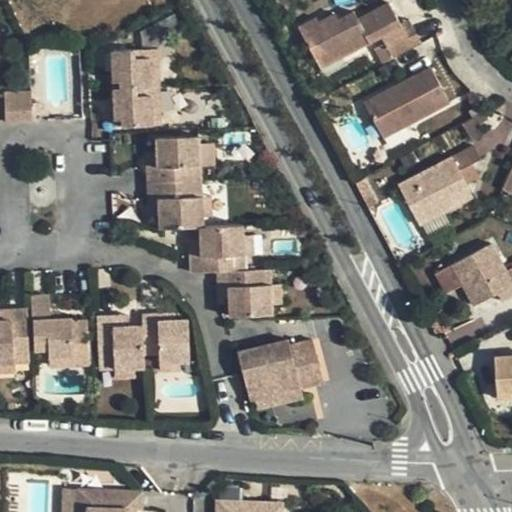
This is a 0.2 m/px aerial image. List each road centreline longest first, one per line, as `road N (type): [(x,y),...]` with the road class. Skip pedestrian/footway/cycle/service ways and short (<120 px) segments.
road 1 (residential): [(206,0),(408,386),(462,467)]
road 2 (residential): [(462,467),(391,283),(236,0)]
road 3 (residential): [(0,439),(462,467)]
